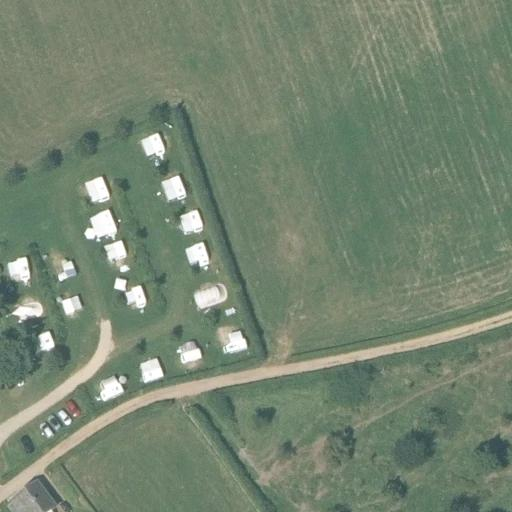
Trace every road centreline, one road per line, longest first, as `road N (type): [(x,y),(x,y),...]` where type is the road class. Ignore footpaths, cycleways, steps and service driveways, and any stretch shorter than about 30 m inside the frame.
road 1 (track): [(511,315),(405,346),(180,389)]
road 2 (track): [(180,389),(107,417),(56,453)]
